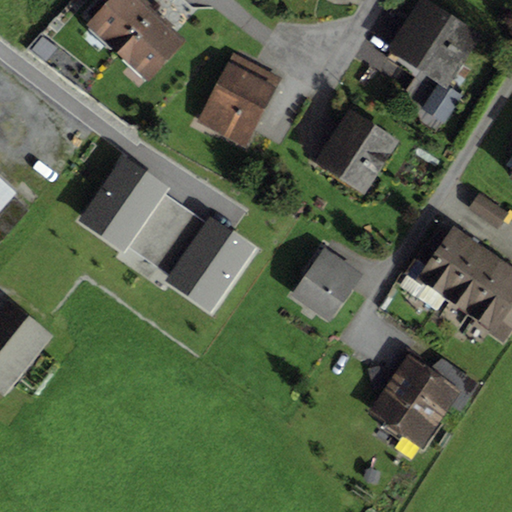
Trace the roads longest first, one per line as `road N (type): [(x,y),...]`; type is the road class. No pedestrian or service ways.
road 1 (residential): [(352,329),(511,75)]
road 2 (residential): [(278,40),(327,68),(370,0)]
